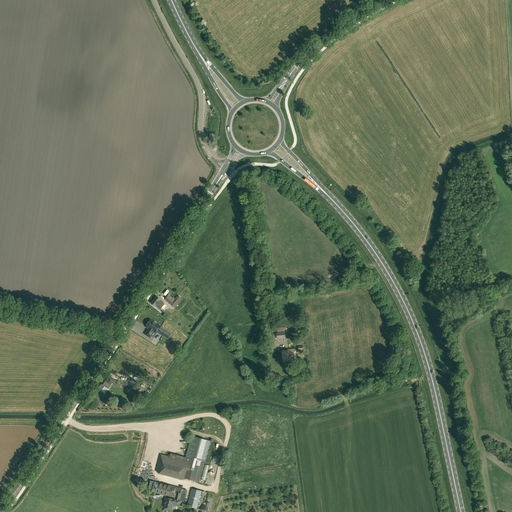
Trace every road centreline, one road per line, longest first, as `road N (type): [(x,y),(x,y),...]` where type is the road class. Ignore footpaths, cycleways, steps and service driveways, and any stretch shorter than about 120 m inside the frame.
road 1 (tertiary): [(0,506),(226,169)]
road 2 (primary): [(334,201),(399,289),(424,345),(462,511)]
road 3 (unclassified): [(226,169),(202,140),(198,84),(153,0)]
road 4 (secondary): [(267,102),(358,13)]
